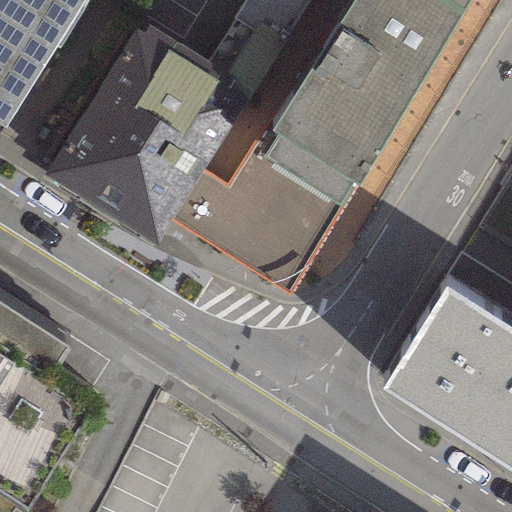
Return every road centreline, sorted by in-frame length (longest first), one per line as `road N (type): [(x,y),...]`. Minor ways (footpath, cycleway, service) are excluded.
road 1 (residential): [(302,411),(511,73)]
road 2 (residential): [(302,411),(0,218)]
road 3 (residential): [(465,511),(302,411)]
